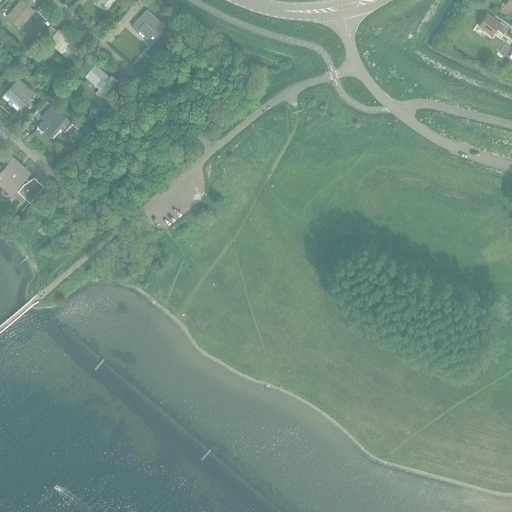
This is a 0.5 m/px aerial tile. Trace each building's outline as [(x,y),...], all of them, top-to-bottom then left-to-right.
[(32,10),(21,0),(9,13),(21,23),(32,10)] [(164,25),(152,14),(154,11),(149,6),(131,26),(136,30),(138,28),(149,38),(153,34),(155,36),(164,25)] [(500,21),(499,22),(487,13),(479,25),(491,34),(496,28),(504,34),(508,28),(500,21)] [(58,30),(57,31),(53,27),(50,31),(54,34),(48,41),(70,60),(79,50),(72,43),(73,42),(67,36),(66,38),(58,30)] [(503,46),(499,52),(504,56),(508,50),(503,46)] [(95,64),(85,76),(99,89),(95,93),(101,98),(117,80),(111,75),(109,77),(95,64)] [(32,91),(19,79),(3,96),(16,108),(32,91)] [(71,123),(51,105),(47,101),(39,110),(43,114),(42,115),(45,119),(39,125),(52,137),(61,128),(64,130),(71,123)] [(90,106),(88,116),(97,117),(98,107),(90,106)] [(86,136),(82,132),(77,128),(68,137),(73,142),(75,140),(80,144),(86,136)] [(0,171),(0,185),(9,194),(19,183),(18,182),(27,171),(13,158),(5,166),(0,171)] [(43,186),(38,181),(33,177),(31,179),(27,182),(23,184),(17,191),(30,202),(43,186)]
